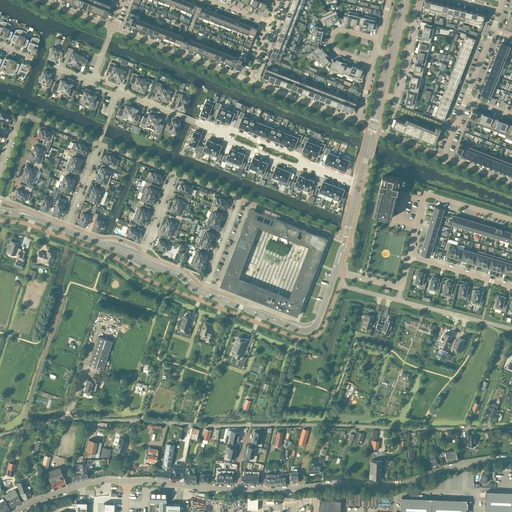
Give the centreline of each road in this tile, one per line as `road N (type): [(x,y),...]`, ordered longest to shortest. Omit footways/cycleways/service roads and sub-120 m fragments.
road 1 (unclassified): [(126,480),(274,489),(374,485),(511,458)]
road 2 (unclassified): [(193,425),(511,428)]
road 3 (unclassified): [(0,435),(64,420),(193,425)]
road 4 (residential): [(248,79),(357,121),(371,64)]
road 5 (residential): [(205,287),(240,200),(174,174)]
road 6 (residential): [(511,220),(424,194),(409,257)]
road 7 (residential): [(112,27),(248,79)]
road 8 (track): [(23,428),(65,294)]
road 9 (residential): [(467,97),(443,156),(511,183)]
